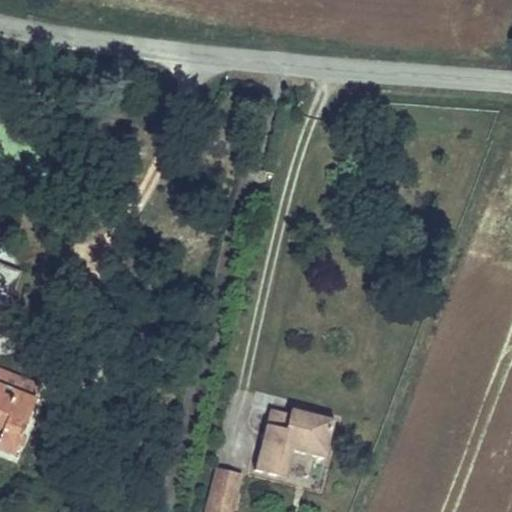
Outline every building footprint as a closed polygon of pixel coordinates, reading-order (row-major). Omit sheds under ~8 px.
[(22,454),(48,398),(0,375),(0,423),(9,427),(3,439),(1,445),(22,454)] [(327,461),(336,422),(295,411),(293,416),(271,412),(255,472),(278,478),(285,450),(296,454),(327,461)] [(9,427),(0,423),(0,437),(3,439),(9,427)] [(289,480),(296,454),(285,450),(278,478),(289,480)] [(231,506),(238,480),(215,475),(208,499),(231,506)] [(229,511),(231,506),(208,499),(205,511),(229,511)]
